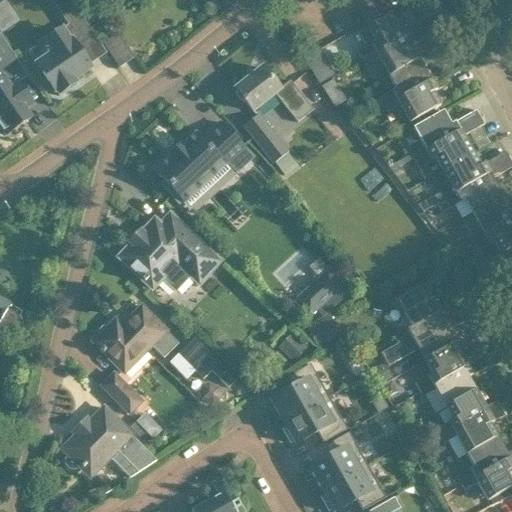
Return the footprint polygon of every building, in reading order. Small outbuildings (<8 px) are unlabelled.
[(53,54),(36,65),(35,66),(55,94),(56,93),(59,96),(76,85),(74,81),(91,69),(76,48),(94,36),(69,0),(50,0),(68,26),(71,30),(64,34),(64,33),(47,45),(53,54)] [(94,10),(84,17),(89,25),(99,18),(94,10)] [(362,60),(363,61),(376,53),(377,55),(412,36),(413,38),(424,32),(419,24),(408,30),(398,13),(392,16),(391,15),(387,17),(388,19),(359,35),(366,47),(356,52),(361,60),(362,60)] [(366,67),(379,59),(390,78),(420,61),(412,47),(427,38),(424,32),(413,38),(412,36),(377,55),(376,53),(363,61),(366,67)] [(0,61),(3,66),(15,58),(0,35),(0,61)] [(104,45),(108,51),(120,68),(133,58),(117,36),(104,45)] [(323,54),(304,65),(315,85),(334,75),(323,54)] [(397,90),(380,99),(381,100),(384,106),(396,98),(399,102),(428,85),(430,87),(444,79),(440,71),(429,77),(420,61),(390,78),(397,90)] [(283,90),(282,88),(279,90),(263,69),(236,90),(243,100),(241,101),(244,104),(246,103),(253,112),(274,95),(297,123),(313,111),(307,103),(292,84),(283,90)] [(11,72),(0,79),(0,127),(6,136),(31,119),(25,111),(33,105),(19,83),(11,72)] [(396,98),(384,106),(386,108),(388,112),(400,105),(411,124),(423,117),(440,107),(433,94),(448,85),(444,79),(430,87),(428,85),(399,102),(396,98)] [(331,108),(321,115),(337,138),(347,131),(331,108)] [(414,129),(425,148),(418,151),(422,158),(428,154),(427,151),(461,132),(463,137),(484,125),(476,111),(451,126),(443,112),(414,129)] [(273,165),(275,164),(287,154),(289,153),(259,115),(243,127),(273,165)] [(185,203),(200,190),(212,178),(227,164),(236,174),(253,159),(220,123),(201,140),(196,134),(182,147),(181,145),(169,157),(170,158),(155,172),(165,183),(162,186),(179,204),(182,202),(184,204),(185,203)] [(418,151),(412,155),(414,160),(419,168),(436,158),(444,172),(473,155),(463,137),(461,132),(427,151),(428,154),(422,158),(418,151)] [(442,193),(419,206),(424,213),(437,205),(443,202),(441,197),(443,196),(447,193),(451,200),(458,196),(457,194),(490,175),(493,179),(511,168),(511,164),(506,153),(480,168),(473,155),(444,172),(450,183),(439,189),(442,193)] [(443,196),(441,197),(443,202),(448,210),(448,211),(455,207),(466,201),(474,214),(503,197),(493,179),(490,175),(457,194),(458,196),(451,200),(447,193),(443,196)] [(484,232),(477,236),(481,241),(487,238),(486,236),(511,221),(511,207),(509,209),(503,197),(474,214),(484,232)] [(154,221),(142,234),(140,231),(128,244),(131,246),(119,259),(152,290),(163,279),(172,288),(186,273),(199,285),(219,263),(170,216),(160,227),(154,221)] [(481,241),(477,236),(470,240),(477,252),(494,242),(501,256),(511,249),(511,221),(486,236),(487,238),(481,241)] [(342,286),(329,271),(295,302),(309,317),(342,286)] [(396,337),(399,343),(414,336),(415,339),(448,320),(449,323),(459,317),(457,314),(455,309),(444,315),(434,298),(432,299),(424,286),(399,300),(407,313),(404,314),(412,328),(396,337)] [(11,305),(0,298),(0,335),(6,339),(8,336),(15,336),(23,324),(19,317),(22,314),(10,306),(11,305)] [(124,374),(125,374),(151,347),(163,360),(178,345),(142,308),(122,327),(116,321),(111,326),(107,326),(103,328),(100,331),(98,335),(98,339),(93,344),(100,351),(99,351),(103,355),(104,354),(124,374)] [(420,349),(427,361),(455,345),(448,332),(470,319),(465,310),(457,314),(459,317),(449,323),(448,320),(415,339),(414,336),(399,343),(382,353),(390,367),(420,349)] [(330,316),(307,329),(318,349),(341,336),(330,316)] [(292,333),(279,347),(294,362),(308,347),(292,333)] [(347,336),(336,343),(342,353),(353,347),(347,336)] [(203,380),(211,372),(228,389),(236,380),(194,338),(178,355),(203,380)] [(465,362),(462,357),(455,345),(427,361),(434,373),(418,382),(422,389),(436,381),(437,384),(468,366),(469,370),(480,363),(479,361),(487,356),(482,347),(473,352),(475,356),(465,362)] [(425,396),(439,388),(449,406),(476,391),(469,378),(492,365),(487,356),(479,361),(480,363),(469,370),(468,366),(437,384),(436,381),(422,389),(425,396)] [(271,402),(283,424),(328,398),(310,365),(287,379),(293,389),(271,402)] [(383,366),(370,373),(378,386),(391,379),(383,366)] [(101,387),(129,416),(142,403),(114,375),(101,387)] [(202,385),(199,394),(201,400),(212,405),(218,403),(222,394),(221,389),(209,383),(202,385)] [(440,428),(436,430),(436,431),(440,437),(444,435),(457,427),(458,430),(487,413),(489,416),(501,409),(497,402),(486,408),(476,391),(449,406),(456,419),(440,428)] [(347,430),(328,398),(283,424),(285,427),(282,429),(290,444),(294,442),(296,445),(318,433),(324,444),(347,430)] [(381,400),(371,406),(376,416),(387,410),(381,400)] [(90,479),(91,478),(117,452),(138,473),(156,461),(104,409),(90,423),(86,419),(72,433),(76,437),(62,450),(67,456),(65,459),(65,463),(66,466),(69,469),(72,470),(76,470),(79,468),(82,471),(90,479)] [(444,435),(440,437),(444,444),(447,442),(449,440),(460,434),(471,452),(497,438),(490,425),(505,416),(501,409),(489,416),(487,413),(458,430),(457,427),(444,435)] [(422,436),(416,425),(410,429),(406,431),(412,441),(416,439),(422,436)] [(310,470),(322,492),(367,466),(349,434),(325,447),(331,458),(310,470)] [(478,465),(456,477),(462,486),(467,483),(466,481),(473,477),(474,480),(508,460),(509,463),(511,461),(511,451),(507,455),(497,438),(471,452),(478,465)] [(467,483),(462,486),(464,491),(477,484),(488,502),(511,488),(511,474),(510,471),(511,470),(511,461),(509,463),(508,460),(474,480),(473,477),(466,481),(467,483)] [(367,466),(322,492),(324,495),(320,497),(328,511),(329,511),(332,510),(333,511),(336,511),(356,501),(362,511),(385,499),(367,466)] [(245,511),(241,504),(233,509),(225,493),(192,511),(245,511)] [(394,498),(387,502),(392,511),(395,511),(400,509),(394,498)]
